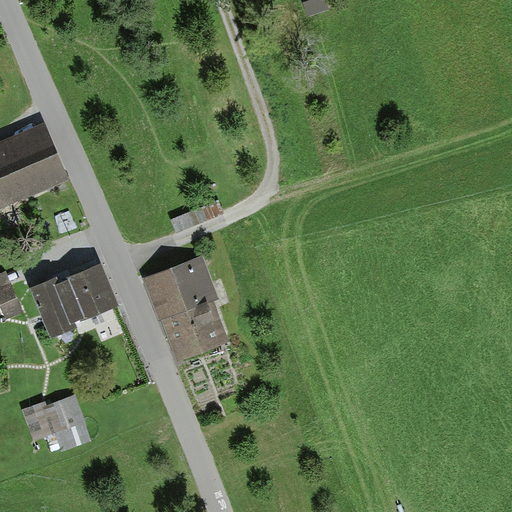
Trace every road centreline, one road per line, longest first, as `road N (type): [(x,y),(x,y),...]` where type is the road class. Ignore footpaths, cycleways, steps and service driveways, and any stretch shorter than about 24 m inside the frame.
road 1 (residential): [(12,0),(222,511)]
road 2 (track): [(121,265),(243,211),(264,191),(271,136),(222,0)]
